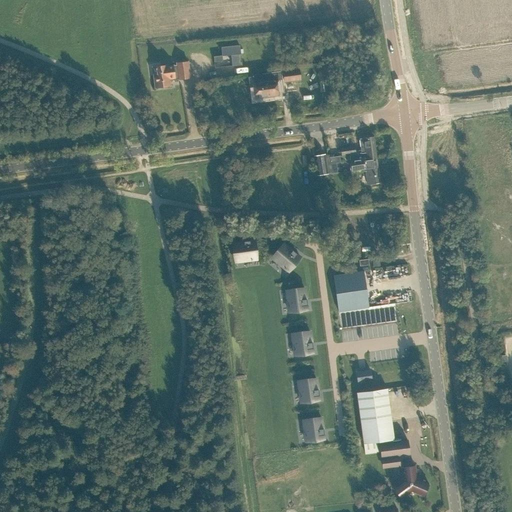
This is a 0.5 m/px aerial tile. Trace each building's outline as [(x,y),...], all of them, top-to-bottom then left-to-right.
[(240,45),(222,47),(222,55),(231,54),(232,65),(241,64),(240,45)] [(168,64),(152,66),(155,88),(170,86),(169,79),(178,77),(179,79),(190,78),(188,61),(177,62),(177,64),(168,66),(168,64)] [(299,68),(283,70),(284,81),(300,79),(299,68)] [(281,71),(253,75),(254,83),(253,83),(255,98),(278,95),(278,93),(284,92),(282,79),(281,71)] [(373,136),(359,138),(361,152),(363,152),(364,160),(377,158),(373,136)] [(354,145),(340,147),(341,155),(348,154),(355,153),(354,145)] [(361,152),(349,154),(352,170),(362,169),(365,168),(378,166),(377,158),(364,160),(363,152),(361,152)] [(324,154),(314,155),(318,175),(327,174),(338,172),(336,162),(340,162),(339,156),(325,158),(324,154)] [(365,168),(362,169),(362,171),(366,171),(368,184),(380,182),(378,166),(365,168)] [(243,242),(233,243),(235,262),(257,259),(254,240),(250,241),(250,240),(243,241),(243,242)] [(283,243),(271,258),(288,271),(300,257),(297,254),(292,250),(283,243)] [(363,270),(333,275),(338,311),(369,307),(363,270)] [(304,288),(285,290),(288,311),(307,309),(306,305),(307,305),(306,298),(305,298),(304,288)] [(310,331),(291,333),(294,355),(313,352),(312,348),(313,348),(312,341),(311,342),(310,331)] [(370,370),(356,372),(357,375),(358,381),(358,382),(372,380),(370,370)] [(301,380),(298,381),(299,391),(300,402),(319,400),(318,395),(319,395),(318,389),(316,378),(301,380)] [(387,388),(357,392),(364,443),(366,442),(367,452),(377,451),(376,441),(379,441),(381,458),(409,454),(407,440),(401,441),(400,436),(397,433),(393,434),(387,388)] [(321,417),(302,420),(305,441),(324,438),(323,434),(324,434),(323,428),(322,428),(321,417)] [(398,456),(382,458),(383,466),(399,464),(398,456)] [(402,480),(392,488),(400,499),(411,491),(422,496),(428,484),(416,479),(414,466),(405,467),(401,468),(402,480)]
